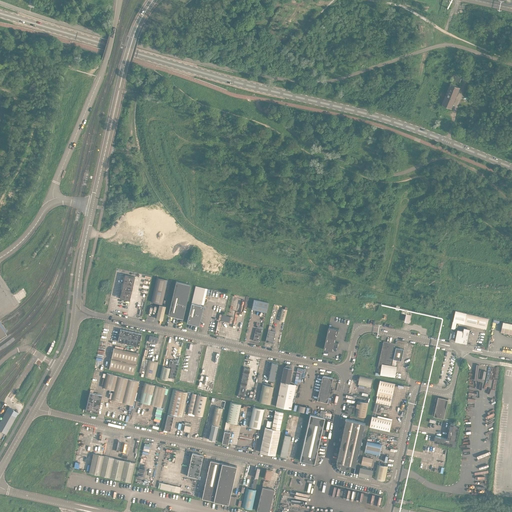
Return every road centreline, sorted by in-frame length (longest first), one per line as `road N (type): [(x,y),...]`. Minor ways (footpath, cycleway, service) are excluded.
road 1 (secondary): [(446,141),(0,13)]
road 2 (unknown): [(110,318),(98,382),(107,400),(145,408)]
